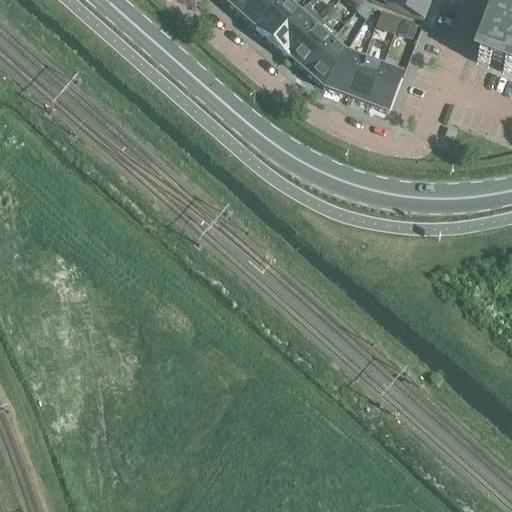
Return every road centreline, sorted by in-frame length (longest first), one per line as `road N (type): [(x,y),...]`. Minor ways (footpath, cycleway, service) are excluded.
road 1 (primary): [(511,189),(408,195),(327,174),(256,129),(106,0)]
road 2 (residential): [(176,0),(308,113),(399,148),(419,138),(473,0)]
